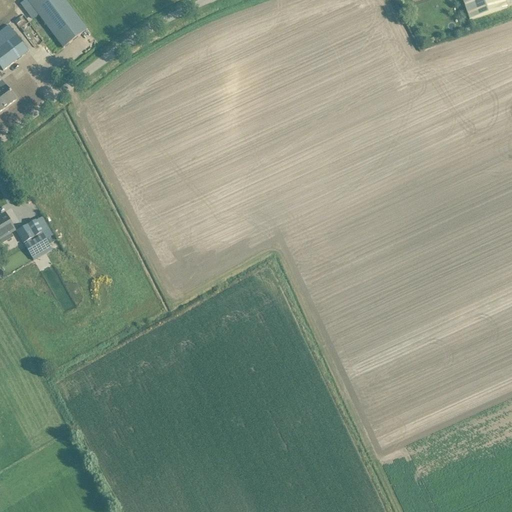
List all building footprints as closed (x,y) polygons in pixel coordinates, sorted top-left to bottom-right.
[(87,31),(81,23),(63,0),(26,0),(26,1),(63,49),(87,31)] [(461,0),(469,22),(507,9),(503,0),(461,0)] [(29,52),(9,26),(0,32),(0,68),(3,72),(29,52)] [(0,112),(16,101),(6,87),(2,82),(0,83),(0,112)] [(0,244),(12,238),(10,234),(15,232),(5,215),(0,217),(0,244)] [(36,221),(16,232),(24,245),(43,234),(36,221)] [(43,236),(25,246),(32,259),(50,248),(43,236)]
